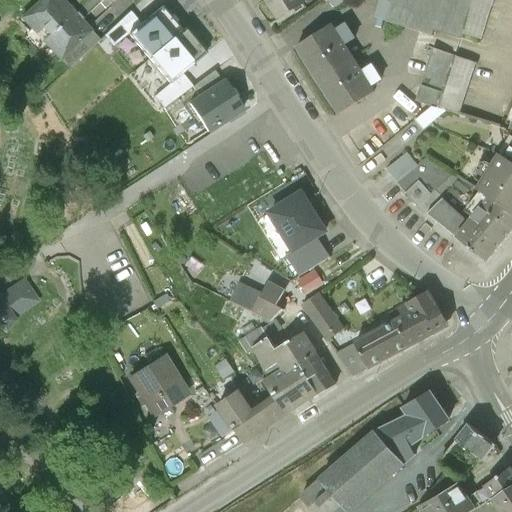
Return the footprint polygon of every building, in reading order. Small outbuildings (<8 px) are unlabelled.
[(61,0),(40,0),(21,18),(59,59),(90,30),(61,0)] [(266,0),(279,20),(303,5),(302,2),(305,0),(266,0)] [(472,1),(466,0),(392,0),(391,2),(391,3),(386,22),(433,36),(435,31),(460,39),(462,35),(472,1)] [(494,0),(471,0),(472,1),(462,35),(481,41),(494,0)] [(182,31),(162,7),(141,24),(128,35),(149,59),(182,31)] [(128,35),(141,24),(130,11),(104,36),(114,47),(128,35)] [(331,25),(297,47),(318,81),(352,59),(344,46),(355,39),(346,25),(335,31),(331,25)] [(182,31),(149,59),(170,84),(182,74),(206,53),(185,28),(182,31)] [(90,30),(59,59),(68,69),(99,41),(90,30)] [(455,56),(433,50),(420,87),(443,94),(455,56)] [(477,63),(455,56),(443,94),(438,108),(462,115),(477,63)] [(352,59),(318,81),(340,115),(374,93),(370,87),(381,80),(372,66),(361,73),(352,59)] [(199,97),(222,80),(215,71),(193,87),(192,87),(199,97)] [(193,87),(182,74),(170,84),(154,96),(164,108),(192,87),(193,87)] [(243,109),(225,81),(189,105),(207,132),(243,109)] [(443,94),(420,87),(415,102),(438,108),(443,94)] [(511,143),(503,157),(511,162),(511,143)] [(408,155),(388,171),(398,183),(418,167),(408,155)] [(511,162),(503,157),(487,181),(484,174),(467,163),(457,177),(490,198),(490,199),(511,211),(511,162)] [(453,174),(428,159),(418,167),(398,183),(397,184),(406,193),(419,182),(431,195),(453,174)] [(406,193),(406,194),(418,207),(431,195),(419,182),(406,193)] [(326,232),(302,194),(271,213),(295,252),(317,237),(326,232)] [(470,222),(458,238),(489,262),(511,233),(511,211),(490,199),(470,222)] [(431,216),(458,238),(470,222),(445,201),(431,216)] [(330,258),(317,237),(295,252),(287,256),(300,277),(330,258)] [(0,327),(6,331),(36,303),(21,282),(0,295),(0,327)] [(268,284),(262,294),(240,283),(230,302),(253,313),(254,311),(272,321),(284,310),(277,306),(284,293),(268,284)] [(436,307),(428,293),(391,313),(396,322),(402,335),(410,331),(417,343),(448,326),(437,306),(436,307)] [(344,330),(318,294),(301,306),(327,342),(344,330)] [(396,322),(356,343),(357,345),(369,368),(417,343),(410,331),(402,335),(396,322)] [(303,335),(276,351),(268,339),(253,350),(270,378),(284,369),(287,374),(300,366),(299,364),(315,354),(303,335)] [(357,345),(337,355),(352,377),(369,368),(357,345)] [(325,369),(315,354),(299,364),(300,366),(309,379),(308,380),(317,393),(319,396),(335,386),(324,370),(325,369)] [(187,395),(164,358),(131,378),(154,416),(187,395)] [(300,366),(287,374),(284,369),(270,378),(263,383),(273,398),(283,415),(317,393),(308,380),(309,379),(300,366)] [(429,392),(403,408),(407,416),(402,419),(417,443),(449,423),(429,392)] [(273,398),(251,412),(238,394),(219,407),(242,442),(256,433),(258,436),(266,431),(264,428),(283,415),(273,398)] [(402,419),(372,434),(361,444),(317,482),(339,508),(343,511),(352,511),(404,471),(401,467),(415,459),(409,449),(417,443),(402,419)] [(495,445),(469,425),(456,442),(479,459),(483,462),(495,445)] [(230,427),(205,444),(216,461),(242,442),(230,427)] [(479,459),(456,442),(440,464),(450,471),(435,491),(438,497),(438,496),(456,485),(457,486),(479,459)] [(511,472),(510,468),(485,486),(493,499),(511,488),(511,472)] [(334,511),(339,508),(317,482),(299,498),(310,511),(334,511)] [(456,485),(438,496),(438,497),(421,507),(424,511),(470,511),(476,509),(457,486),(456,485)] [(511,511),(511,488),(493,499),(501,511),(511,511)]
